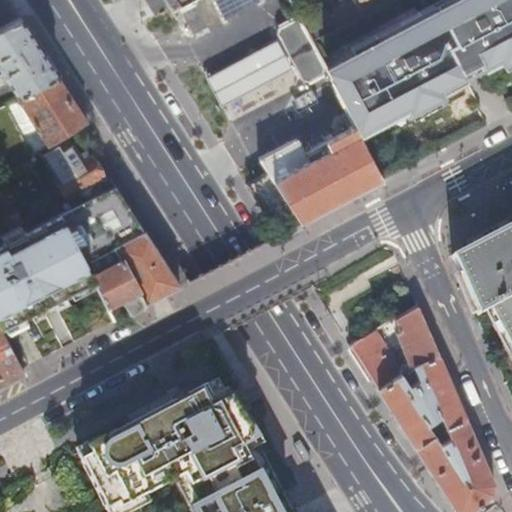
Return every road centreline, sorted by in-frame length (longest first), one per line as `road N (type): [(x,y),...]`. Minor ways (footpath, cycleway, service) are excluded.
road 1 (secondary): [(67,0),(371,471)]
road 2 (secondary): [(408,206),(0,419)]
road 3 (residential): [(511,445),(408,206)]
